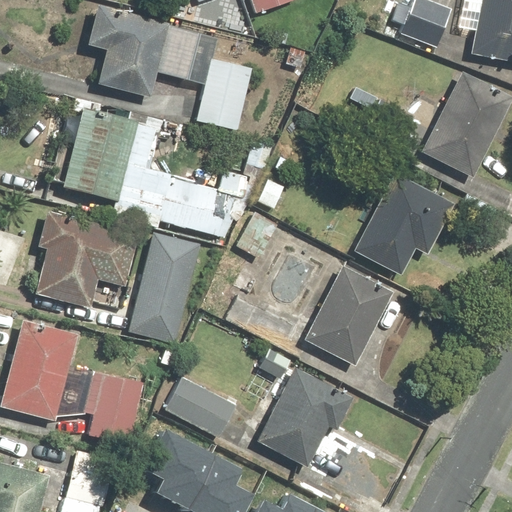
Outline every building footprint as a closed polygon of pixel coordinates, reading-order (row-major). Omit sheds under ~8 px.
[(292,0),(242,0),(249,18),(293,3),(292,0)] [(420,0),(409,0),(394,36),(430,51),(446,11),(420,0)] [(441,41),(448,43),(446,54),(511,66),(511,0),(475,0),(471,23),(452,20),(451,27),(444,26),(441,41)] [(91,86),(145,100),(151,75),(180,82),(192,34),(90,8),(79,49),(99,54),(91,86)] [(246,68),(204,60),(191,124),(233,133),(246,68)] [(469,180),(507,102),(453,75),(414,153),(469,180)] [(410,118),(378,99),(359,131),(391,150),(410,118)] [(131,125),(74,111),(54,187),(112,202),(131,125)] [(218,240),(234,216),(244,177),(217,170),(213,188),(145,171),(155,131),(131,125),(112,202),(107,220),(152,231),(154,223),(218,240)] [(269,147),(248,141),(241,166),(262,172),(269,147)] [(447,206),(386,174),(345,253),(394,278),(408,251),(421,258),(447,206)] [(269,212),(281,186),(263,178),(252,203),(269,212)] [(462,193),(450,213),(484,233),(496,213),(462,193)] [(135,237),(40,214),(32,251),(39,253),(29,296),(88,310),(94,283),(123,290),(135,237)] [(253,263),(273,227),(248,214),(229,250),(253,263)] [(196,247),(145,234),(121,331),(171,344),(196,247)] [(388,294),(335,268),(298,342),(351,368),(388,294)] [(236,293),(221,322),(285,356),(300,327),(236,293)] [(0,411),(50,424),(72,337),(12,322),(0,369),(0,411)] [(274,382),(286,363),(268,352),(256,371),(274,382)] [(350,400),(288,367),(248,441),(301,470),(322,432),(331,436),(350,400)] [(124,453),(140,386),(88,373),(72,440),(124,453)] [(177,378),(159,411),(213,441),(231,408),(177,378)] [(236,511),(248,489),(228,479),(237,463),(160,424),(138,469),(149,475),(140,493),(177,511),(236,511)] [(109,461),(71,451),(59,499),(97,509),(109,461)] [(0,511),(33,511),(42,478),(0,467),(0,511)] [(330,511),(282,487),(275,501),(257,492),(246,511),(330,511)]
